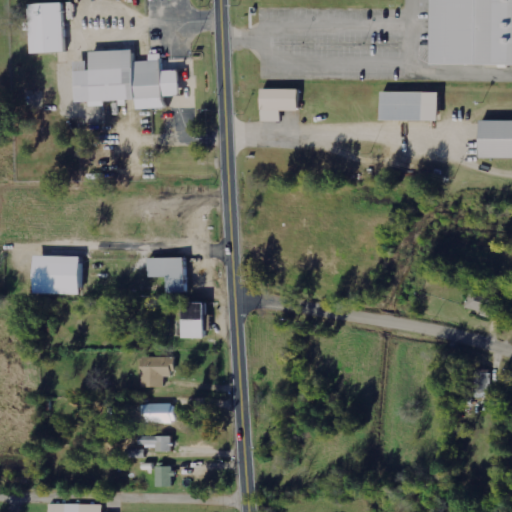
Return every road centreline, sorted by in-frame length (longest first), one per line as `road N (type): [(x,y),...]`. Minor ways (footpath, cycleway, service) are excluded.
road 1 (secondary): [(246,511),(222,0)]
road 2 (residential): [(511,350),(401,321),(233,296)]
